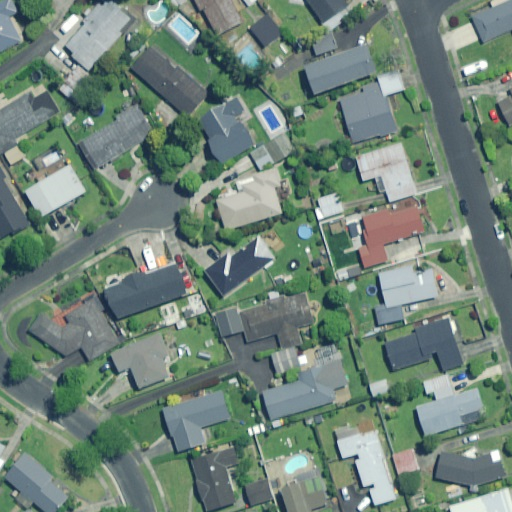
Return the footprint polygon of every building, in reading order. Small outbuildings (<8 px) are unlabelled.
[(17,12),(10,0),(5,0),(0,3),(0,52),(21,41),(8,17),(17,12)] [(134,22),(109,0),(105,0),(75,34),(62,48),(88,71),(120,37),(134,22)] [(244,23),(231,0),(194,0),(200,12),(204,11),(217,37),(244,23)] [(348,7),(343,0),(306,0),(323,24),(348,7)] [(511,0),(472,18),(483,44),(511,31),(511,0)] [(282,34),(268,16),(250,29),(264,47),(282,34)] [(310,40),(298,24),(284,34),(296,50),(310,40)] [(378,73),(368,45),(306,67),(315,95),(378,73)] [(175,70),(150,48),(132,69),(188,118),(208,95),(177,68),(175,70)] [(95,81),(78,67),(59,91),(65,96),(76,105),(95,81)] [(404,91),(399,74),(376,80),(377,86),(363,90),(364,93),(340,100),(352,144),(396,132),(386,96),(404,91)] [(0,155),(3,153),(18,145),(15,140),(59,114),(42,85),(35,90),(32,85),(0,104),(0,155)] [(511,88),(510,90),(511,94),(511,95),(497,102),(509,127),(511,125),(511,88)] [(241,121),(229,101),(198,119),(210,140),(207,142),(221,166),(255,145),(241,121)] [(154,135),(138,108),(105,128),(78,144),(94,171),(154,135)] [(295,153),(285,134),(250,153),(260,172),(295,153)] [(416,195),(401,144),(356,157),(363,182),(375,179),(379,194),(386,192),(389,203),(416,195)] [(0,239),(1,241),(14,233),(15,236),(32,227),(0,166),(0,239)] [(85,193),(70,166),(26,191),(41,218),(85,193)] [(276,171),(236,182),(240,194),(217,201),(226,231),(282,215),(274,187),(280,186),(276,171)] [(344,212),(338,193),(318,200),(320,208),(314,210),(318,220),(344,212)] [(425,233),(417,206),(390,215),(388,209),(362,218),(367,231),(364,232),(368,246),(358,249),(364,269),(388,262),(383,245),(425,233)] [(275,261),(258,237),(232,256),(230,253),(205,271),(223,297),(275,261)] [(188,295),(177,265),(147,276),(146,273),(124,281),(125,284),(106,291),(117,321),(188,295)] [(413,273),(412,267),(379,274),(386,305),(375,308),(379,326),(404,320),(401,305),(438,297),(432,269),(413,273)] [(243,331),(247,344),(276,335),(281,349),(282,351),(295,347),(294,345),(301,343),(297,329),(313,324),(303,293),(237,314),(235,307),(214,314),(222,338),(243,331)] [(118,344),(94,300),(52,323),(42,317),(29,336),(64,359),(81,349),(87,360),(118,344)] [(463,366),(448,319),(414,329),(416,334),(385,343),(393,371),(439,358),(443,372),(463,366)] [(168,356),(160,334),(111,354),(119,373),(131,369),(139,390),(169,377),(162,359),(168,356)] [(282,351),(278,352),(279,355),(271,358),(277,379),(302,371),(295,347),(282,351)] [(348,386),(340,362),(296,375),(298,381),(262,392),(271,421),(336,401),(333,390),(348,386)] [(454,397),(447,375),(423,383),(427,395),(434,392),(437,401),(417,408),(426,437),(462,426),(460,417),(482,410),(476,390),(454,397)] [(390,392),(386,380),(369,386),(373,397),(390,392)] [(229,419),(221,392),(163,409),(171,437),(173,437),(178,452),(205,445),(200,428),(229,419)] [(364,488),(368,487),(373,485),(374,489),(370,491),(374,506),(396,500),(375,430),(337,442),(342,459),(358,455),(360,460),(355,461),(364,488)] [(0,476),(14,453),(0,444),(0,476)] [(216,460),(214,455),(191,462),(205,511),(208,511),(235,504),(224,468),(239,464),(235,449),(218,454),(219,459),(216,460)] [(418,470),(412,450),(392,456),(398,476),(418,470)] [(499,450),(473,457),(445,450),(437,478),(469,487),(468,489),(478,491),(480,486),(506,479),(499,450)] [(53,478),(25,454),(4,478),(44,511),(56,511),(69,498),(49,482),(53,478)] [(327,505),(319,478),(282,489),(288,511),(310,511),(310,510),(327,505)] [(246,488),(251,507),(275,500),(270,481),(246,488)] [(511,511),(511,503),(508,490),(449,507),(450,511),(511,511)]
